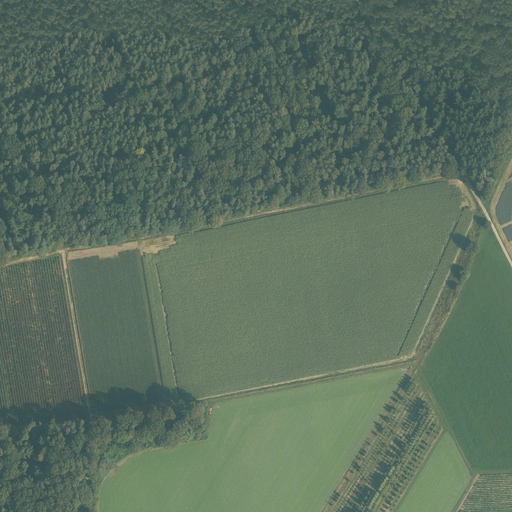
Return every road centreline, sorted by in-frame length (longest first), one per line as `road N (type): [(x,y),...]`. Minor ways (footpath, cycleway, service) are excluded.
road 1 (track): [(462,174),(62,252)]
road 2 (track): [(19,145),(298,44),(374,28)]
road 3 (track): [(84,511),(91,426),(62,252)]
road 4 (track): [(374,28),(462,174)]
road 5 (track): [(511,17),(374,28)]
